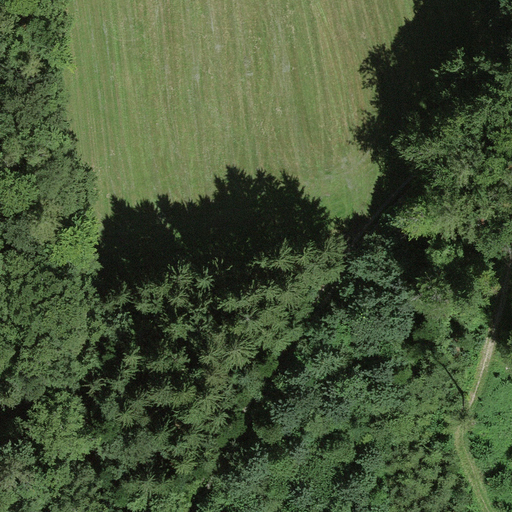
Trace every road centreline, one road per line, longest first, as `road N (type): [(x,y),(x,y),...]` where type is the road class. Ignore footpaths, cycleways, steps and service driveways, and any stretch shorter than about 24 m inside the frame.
road 1 (track): [(511,6),(198,511)]
road 2 (track): [(495,511),(479,475),(462,378),(501,235),(496,149),(470,74)]
